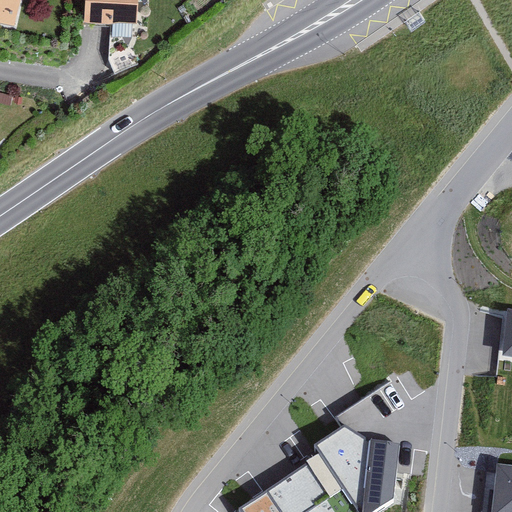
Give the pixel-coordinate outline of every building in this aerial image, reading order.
[(0,0),(0,18),(15,22),(19,0),(0,0)] [(135,0),(88,0),(87,19),(134,22),(135,0)] [(424,21),(419,14),(407,23),(412,30),(424,21)] [(511,304),(506,303),(497,353),(511,355),(511,304)] [(243,503),(248,511),(373,511),(398,496),(401,437),(369,435),(346,419),(317,438),(325,449),(243,503)] [(511,511),(511,464),(494,462),(487,511),(511,511)]
